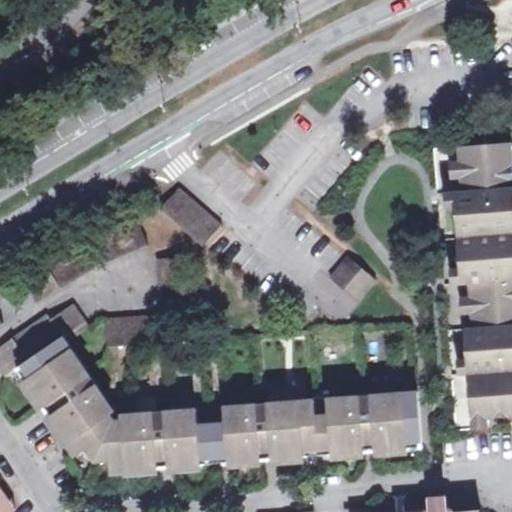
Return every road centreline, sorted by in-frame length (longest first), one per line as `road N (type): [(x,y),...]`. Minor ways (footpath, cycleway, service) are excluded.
road 1 (residential): [(101,511),(511,469)]
road 2 (tertiary): [(326,0),(0,188)]
road 3 (tertiary): [(152,138),(353,19),(405,0)]
road 4 (tertiary): [(0,227),(152,138)]
